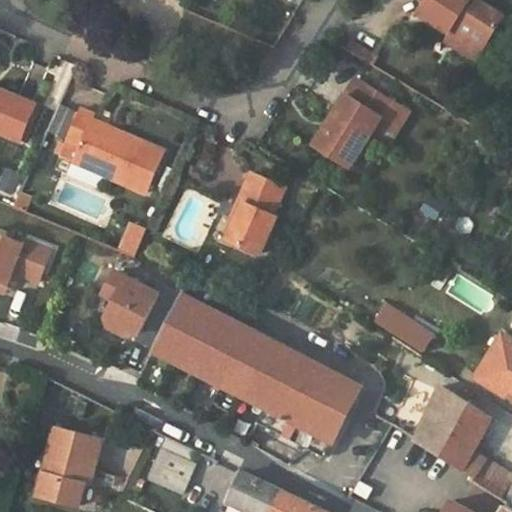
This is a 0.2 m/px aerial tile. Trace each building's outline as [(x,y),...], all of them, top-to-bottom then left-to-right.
[(478,0),(429,0),(421,13),(452,33),(482,53),(505,17),(478,0)] [(477,61),(482,53),(452,33),(447,41),(477,61)] [(318,144),(351,165),(382,116),(391,122),(401,105),(359,79),(339,110),(346,114),(334,133),(327,129),(318,144)] [(0,129),(22,138),(36,104),(2,90),(0,96),(0,129)] [(82,110),(67,142),(61,157),(148,193),(165,151),(93,120),(96,115),(82,110)] [(346,114),(339,110),(327,129),(334,133),(346,114)] [(238,222),(231,238),(262,253),(279,217),(274,215),(286,188),(253,173),(243,197),(249,200),(238,222)] [(249,200),(243,197),(232,220),(238,222),(249,200)] [(25,243),(0,233),(0,279),(11,283),(15,272),(41,282),(53,249),(26,239),(25,243)] [(183,293),(167,285),(162,294),(119,272),(107,295),(119,301),(110,319),(112,328),(127,335),(135,332),(141,335),(137,342),(155,351),(183,293)] [(0,290),(8,293),(11,283),(0,279),(0,290)] [(183,293),(155,351),(244,396),(236,413),(326,459),(365,383),(292,348),(297,339),(281,332),(277,340),(183,293)] [(390,311),(384,321),(391,326),(397,315),(390,311)] [(406,318),(398,330),(424,347),(433,335),(406,318)] [(511,338),(503,333),(477,377),(498,390),(503,381),(511,387),(511,338)] [(511,387),(503,381),(498,390),(508,397),(511,391),(511,387)] [(492,417),(440,386),(415,438),(477,476),(489,459),(480,453),(474,450),(482,434),(492,417)] [(57,428),(40,495),(80,505),(89,469),(95,471),(102,439),(57,428)] [(488,438),(482,434),(474,450),(480,453),(488,438)] [(185,489),(199,461),(166,444),(152,474),(185,489)] [(511,481),(511,472),(489,459),(477,476),(505,494),(511,481)] [(245,472),(232,499),(258,511),(299,511),(305,500),(245,472)] [(511,511),(511,498),(504,511),(476,511),(454,500),(447,511),(511,511)] [(330,511),(305,500),(299,511),(330,511)]
